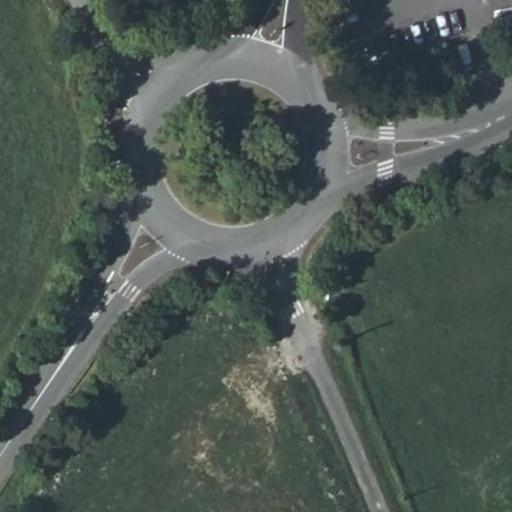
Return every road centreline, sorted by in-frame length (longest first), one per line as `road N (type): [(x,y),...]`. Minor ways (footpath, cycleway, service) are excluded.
road 1 (unclassified): [(264,243),(377,511)]
road 2 (secondary): [(0,453),(167,223)]
road 3 (tertiary): [(329,156),(431,142),(511,112)]
road 4 (secondary): [(159,88),(143,113),(137,172),(167,223)]
road 5 (secondary): [(329,156),(311,94),(257,58)]
